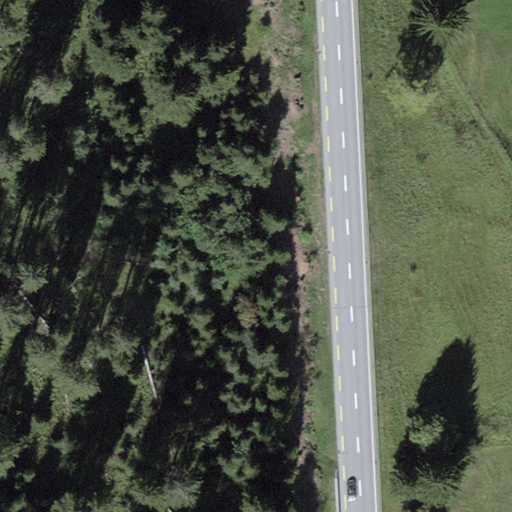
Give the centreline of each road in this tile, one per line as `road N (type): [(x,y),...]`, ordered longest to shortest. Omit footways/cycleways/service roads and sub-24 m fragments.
road 1 (primary): [(361,511),(338,0)]
road 2 (track): [(423,0),(426,49),(511,181)]
